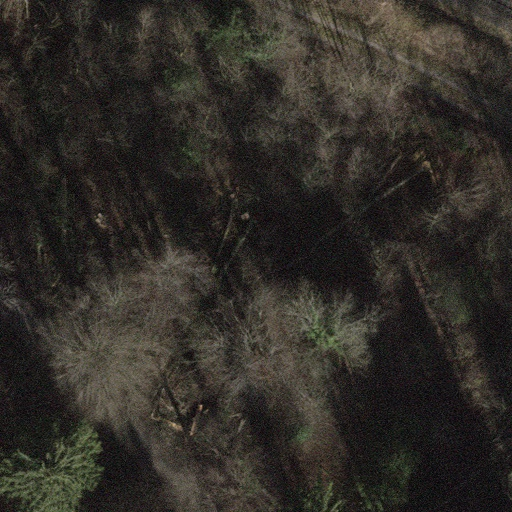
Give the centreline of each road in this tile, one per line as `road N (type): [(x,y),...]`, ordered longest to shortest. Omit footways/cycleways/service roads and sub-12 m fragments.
road 1 (track): [(511,125),(243,0)]
road 2 (track): [(0,303),(206,511)]
